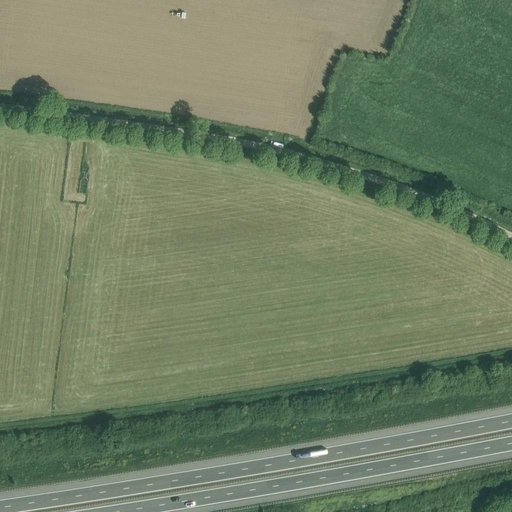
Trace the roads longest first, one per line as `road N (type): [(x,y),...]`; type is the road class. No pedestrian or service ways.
road 1 (unclassified): [(511,239),(372,179),(268,147),(0,107)]
road 2 (motorway): [(511,421),(0,507)]
road 3 (motorway): [(113,511),(511,443)]
